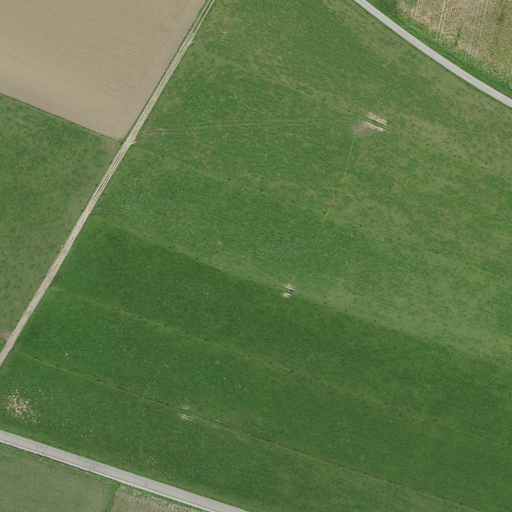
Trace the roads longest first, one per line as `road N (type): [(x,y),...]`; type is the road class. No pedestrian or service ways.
road 1 (track): [(202,0),(0,361)]
road 2 (unclassified): [(0,436),(231,511)]
road 3 (track): [(511,103),(442,64),(356,0)]
